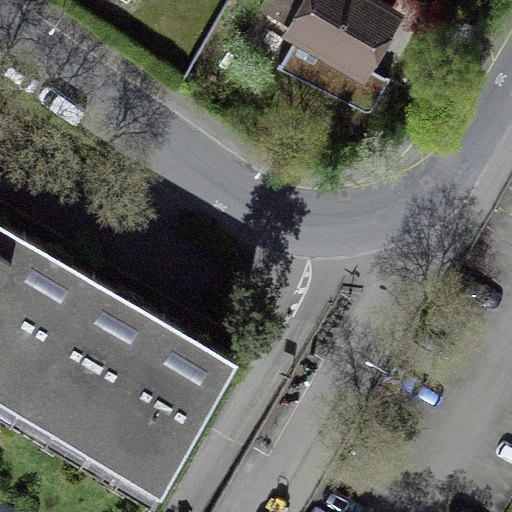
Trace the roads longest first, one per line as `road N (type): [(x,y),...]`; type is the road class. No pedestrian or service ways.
road 1 (residential): [(413,199),(340,218),(266,211),(0,31)]
road 2 (residential): [(413,199),(378,294),(252,511)]
road 3 (residential): [(511,70),(454,166),(413,199)]
